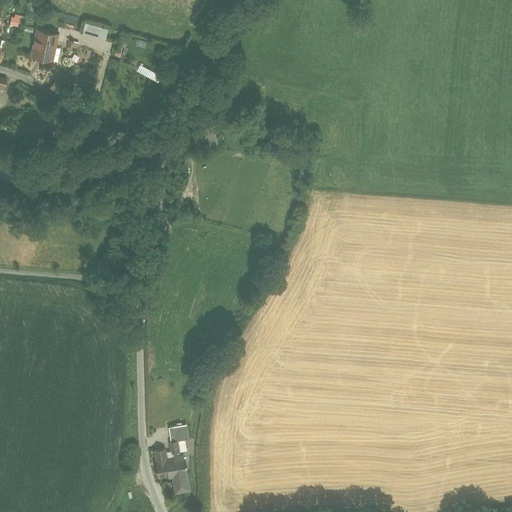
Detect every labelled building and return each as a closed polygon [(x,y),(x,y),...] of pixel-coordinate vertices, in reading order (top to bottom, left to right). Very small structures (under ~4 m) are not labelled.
[(19,26),(20,22),(24,23),(26,15),(15,13),(13,25),(19,26)] [(113,23),(88,15),(85,27),(109,34),(113,23)] [(56,55),(62,27),(39,23),(35,44),(39,45),(38,51),(56,55)] [(5,34),(4,42),(8,43),(10,44),(12,36),(5,34)] [(63,66),(53,82),(66,90),(76,74),(63,66)] [(0,79),(0,88),(9,90),(10,81),(0,79)] [(177,190),(174,190),(176,211),(191,210),(190,189),(177,190)] [(174,436),(179,436),(180,448),(190,447),(188,435),(193,434),(191,421),(172,423),(174,436)] [(191,460),(190,460),(188,449),(174,451),(173,443),(158,445),(161,473),(177,471),(179,487),(195,485),(191,460)]
